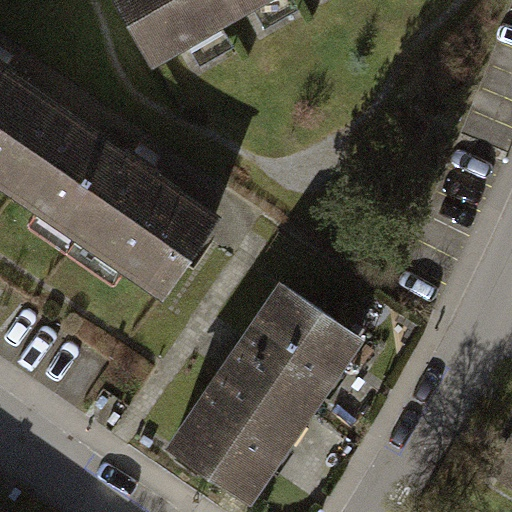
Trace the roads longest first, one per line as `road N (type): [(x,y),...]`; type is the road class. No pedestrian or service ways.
road 1 (residential): [(511,279),(469,377),(383,511)]
road 2 (residential): [(0,423),(128,511)]
